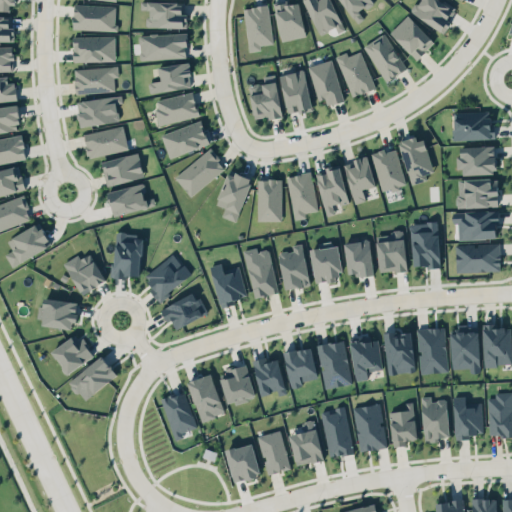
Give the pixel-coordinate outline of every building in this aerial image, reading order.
[(15,0),(0,0),(0,11),(9,12),(9,7),(15,7),(15,0)] [(273,1),(276,0),(296,0),(304,34),(281,38),(273,1)] [(305,0),(319,30),(326,27),(325,25),(334,21),(338,29),(344,26),(333,0),(305,0)] [(360,11),(372,4),(369,0),(341,0),(355,23),(364,18),(360,11)] [(441,33),(442,32),(443,33),(446,29),(447,30),(452,24),(449,22),(456,12),(456,11),(458,8),(446,0),(441,0),(441,1),(439,0),(421,0),(422,1),(419,5),(416,3),(411,10),(413,11),(412,12),(421,20),(441,33)] [(141,1),(183,4),(183,15),(186,16),(186,27),(183,30),(157,29),(147,26),(146,18),(150,18),(149,12),(146,12),(145,9),(141,9),(141,1)] [(116,30),(116,4),(73,4),(73,29),(116,30)] [(268,4),(243,7),(248,51),(261,49),(260,44),(272,43),(268,4)] [(389,28),(406,12),(432,38),(415,55),(389,28)] [(0,16),(12,17),(10,29),(14,29),(15,35),(12,35),(11,43),(0,43),(0,16)] [(362,41),(384,77),(405,64),(383,29),(377,32),(379,35),(371,41),(369,37),(362,41)] [(139,34),(140,59),(187,57),(186,32),(139,34)] [(71,33),(115,33),(115,57),(100,58),(100,56),(85,56),(85,58),(74,59),(70,54),(70,47),(71,47),(71,33)] [(0,45),(0,70),(13,70),(12,45),(0,45)] [(334,53),(345,48),(347,53),(358,48),(374,84),(363,89),(362,88),(351,92),(334,53)] [(329,56),(307,64),(318,96),(323,94),(326,101),(330,99),(331,101),(343,97),(329,56)] [(158,65),(160,80),(148,81),(149,92),(191,87),(189,61),(158,65)] [(74,68),(75,92),(115,90),(114,76),(118,76),(118,66),(74,68)] [(302,68),(313,105),(303,106),(299,110),(294,110),(287,114),(278,74),(283,73),(283,71),(295,68),(296,70),(302,68)] [(263,76),(264,81),(248,84),(255,120),(282,114),(274,73),(263,76)] [(0,101),(16,100),(15,82),(8,82),(7,76),(0,76),(0,101)] [(192,88),(156,98),(158,105),(153,107),(157,123),(198,112),(192,88)] [(75,98),(121,90),(123,99),(115,101),(117,116),(80,123),(75,98)] [(0,105),(0,131),(20,129),(16,103),(0,105)] [(496,139),(495,124),(492,124),(491,118),(489,118),(489,111),(454,112),(455,127),(452,130),(453,141),(461,142),(492,141),(491,139),(496,139)] [(158,132),(200,117),(208,140),(197,145),(196,142),(182,147),(183,150),(167,156),(158,132)] [(88,157),(128,148),(123,124),(83,133),(88,157)] [(0,162),(26,158),(21,133),(0,137),(0,162)] [(433,172),(424,135),(400,141),(410,184),(427,179),(426,173),(433,172)] [(496,173),(494,144),(460,146),(460,155),(458,155),(459,174),(496,173)] [(174,173),(209,145),(225,165),(190,193),(174,173)] [(371,153),(381,191),(406,184),(396,146),(371,153)] [(144,176),(137,151),(100,161),(107,186),(144,176)] [(375,185),(368,156),(344,162),(354,203),(365,200),(363,188),(375,185)] [(0,170),(17,166),(24,186),(17,194),(0,199),(0,170)] [(318,176),(327,174),(326,169),(328,167),(333,167),(333,170),(339,169),(348,202),(341,205),(339,204),(332,206),(334,214),(327,216),(317,183),(320,181),(318,176)] [(287,177),(310,171),(318,210),(305,213),(305,217),(295,219),(287,177)] [(457,176),(462,176),(462,174),(486,174),(486,175),(489,175),(489,179),(495,178),(495,188),(491,188),(491,191),(496,191),(496,202),(462,202),(462,204),(456,204),(456,198),(453,196),(454,192),(457,190),(457,176)] [(228,176),(234,178),(236,175),(250,181),(249,185),(250,186),(239,215),(235,222),(222,217),(225,209),(216,204),(228,176)] [(257,180),(281,179),(281,221),(258,222),(257,180)] [(106,187),(108,198),(111,215),(148,205),(152,203),(150,197),(146,198),(144,196),(142,188),(140,180),(106,187)] [(0,231),(0,204),(24,195),(29,208),(26,209),(30,219),(0,231)] [(498,237),(497,210),(452,211),(452,223),(458,223),(458,239),(498,237)] [(435,221),(440,266),(433,264),(427,267),(426,263),(413,265),(409,225),(424,223),(431,218),(435,221)] [(10,232),(33,219),(37,224),(40,223),(46,232),(50,239),(12,263),(5,250),(12,246),(7,237),(11,234),(10,232)] [(381,273),(408,268),(402,230),(375,234),(381,273)] [(113,276),(141,277),(142,238),(134,237),(134,232),(115,231),(113,276)] [(344,242),(348,276),(373,273),(370,239),(344,242)] [(321,243),(335,240),(340,266),(336,266),(337,269),(330,270),(331,276),(315,278),(313,271),(312,272),(307,245),(313,242),(321,243)] [(455,242),(456,268),(500,266),(499,240),(455,242)] [(303,242),(292,244),(293,250),(280,251),(284,288),(308,285),(303,242)] [(254,297),(278,291),(268,248),(257,250),(256,246),(243,250),(254,297)] [(160,299),(192,275),(174,252),(142,277),(160,299)] [(106,279),(89,253),(81,258),(78,254),(63,262),(83,294),(106,279)] [(247,295),(239,265),(223,269),(221,262),(210,265),(221,307),(235,303),(234,299),(247,295)] [(208,312),(176,330),(170,320),(166,321),(158,308),(191,288),(194,293),(198,294),(208,312)] [(43,292),(75,297),(73,308),(76,308),(75,317),(71,316),(70,324),(41,319),(41,315),(35,314),(37,300),(41,300),(43,292)] [(450,333),(452,368),(470,367),(470,372),(480,371),(478,324),(458,325),(458,332),(450,333)] [(484,365),(511,364),(510,324),(483,325),(484,365)] [(418,327),(420,372),(447,371),(445,326),(418,327)] [(383,333),(388,373),(415,370),(411,330),(383,333)] [(49,346),(55,355),(57,353),(62,360),(57,364),(64,373),(93,352),(87,344),(89,342),(82,332),(75,337),(70,331),(49,346)] [(378,338),(370,340),(369,334),(349,337),(356,380),(368,378),(367,371),(382,368),(378,338)] [(318,343),(323,387),(350,383),(345,340),(318,343)] [(318,377),(311,346),(283,352),(291,387),(303,385),(302,380),(318,377)] [(117,374),(102,354),(69,381),(84,400),(117,374)] [(287,392),(277,358),(265,362),(264,356),(252,360),(262,395),(277,390),(278,395),(287,392)] [(228,404),(255,396),(246,364),(218,372),(228,404)] [(188,381),(213,373),(216,384),(222,392),(225,411),(211,419),(200,422),(188,381)] [(495,389),(511,389),(511,434),(498,434),(498,431),(487,431),(487,395),(495,395),(495,389)] [(182,431),(196,427),(185,391),(162,397),(174,440),(184,437),(182,431)] [(479,400),(482,433),(454,435),(451,392),(465,391),(466,401),(479,400)] [(421,396),(424,442),(438,441),(438,437),(449,436),(447,398),(431,400),(430,395),(421,396)] [(352,404),(360,447),(384,444),(382,423),(380,423),(379,419),(381,419),(378,401),(376,399),(365,401),(352,404)] [(417,438),(412,401),(405,402),(406,409),(388,411),(393,446),(406,444),(405,440),(417,438)] [(352,452),(346,405),(334,406),(335,410),(322,411),(328,456),(352,452)] [(295,464),(322,459),(315,418),(301,421),(303,431),(290,433),(295,464)] [(267,473),(290,468),(280,429),(257,435),(267,473)] [(225,449),(234,482),(260,474),(252,442),(225,449)] [(500,511),(500,495),(511,494),(511,511),(500,511)] [(496,511),(496,498),(472,498),(472,511),(496,511)] [(463,511),(463,499),(435,501),(436,511),(463,511)] [(375,511),(334,511),(345,508),(344,506),(362,501),(365,502),(372,500),(375,511)]
